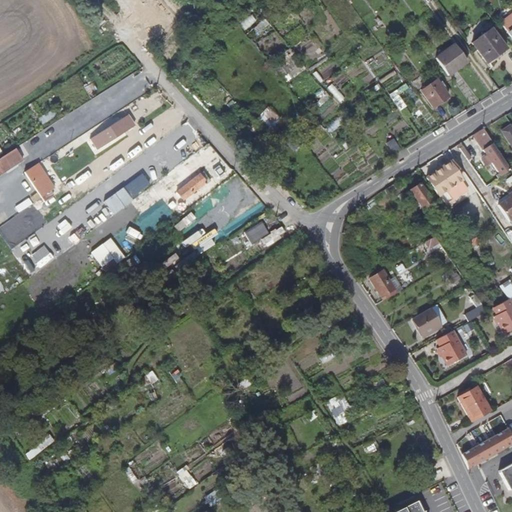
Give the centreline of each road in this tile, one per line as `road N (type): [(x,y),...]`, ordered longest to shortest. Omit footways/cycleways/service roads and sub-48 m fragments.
road 1 (unclassified): [(327,231),(275,196),(214,137),(92,0)]
road 2 (residential): [(327,231),(330,254),(425,398),(478,511)]
road 3 (residential): [(511,98),(350,198),(327,231)]
